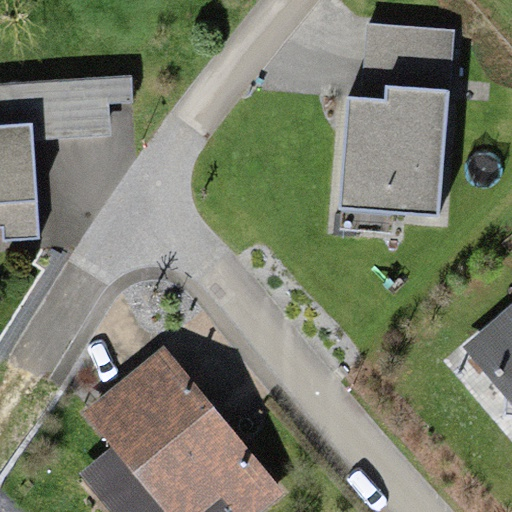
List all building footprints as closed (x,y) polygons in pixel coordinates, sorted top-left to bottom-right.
[(449,91),(455,30),(365,23),(359,98),(383,100),(384,86),(449,91)] [(131,105),(130,77),(102,78),(102,105),(131,105)] [(100,79),(0,82),(0,140),(102,137),(100,79)] [(449,91),(384,86),(383,100),(359,98),(345,97),(336,212),(439,220),(449,91)] [(33,124),(0,126),(0,240),(40,238),(33,124)] [(511,302),(460,346),(511,405),(511,302)] [(164,344),(81,411),(111,449),(80,474),(110,511),(259,511),(285,492),(164,344)]
